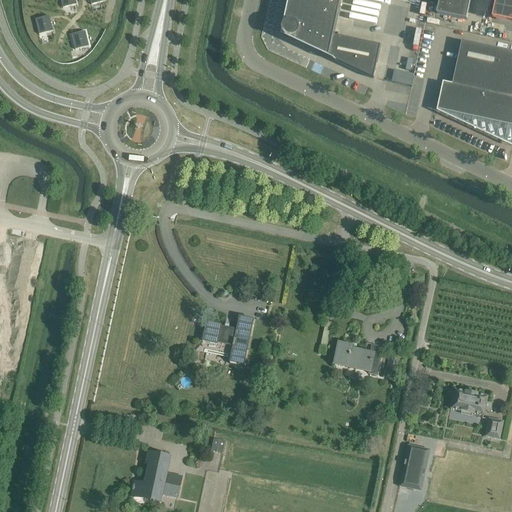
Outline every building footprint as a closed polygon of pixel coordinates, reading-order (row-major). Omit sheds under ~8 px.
[(74,0),(61,0),(63,9),(76,5),(74,0)] [(289,0),(281,36),(373,79),(380,47),(333,36),(341,0),(289,0)] [(439,0),(437,15),(466,21),(470,0),(439,0)] [(511,0),(496,0),(494,13),(511,17),(511,0)] [(48,17),(35,20),(39,36),(52,32),(48,17)] [(84,33),(72,36),(75,51),(88,48),(84,33)] [(437,111),(511,127),(511,52),(462,42),(452,85),(443,83),(437,111)] [(202,343),(196,352),(204,353),(204,351),(214,353),(228,355),(227,358),(230,359),(229,365),(243,368),(253,322),(239,319),(236,332),(228,330),(229,330),(224,329),(220,328),(221,327),(206,324),(202,343)] [(321,340),(320,345),(328,346),(332,325),(325,324),(322,340),(321,340)] [(371,367),(377,368),(382,346),(376,345),(374,353),(351,348),(352,344),(341,342),(338,341),(333,364),(370,372),(371,367)] [(389,359),(386,374),(396,376),(399,361),(389,359)] [(454,392),(451,411),(483,417),(484,412),(490,413),(492,405),(486,404),(487,398),(454,392)] [(488,421),(485,438),(499,441),(502,423),(488,421)] [(210,452),(223,455),(226,443),(212,440),(210,452)] [(430,451),(409,447),(408,447),(400,489),(421,493),(430,451)] [(177,499),(181,479),(165,476),(168,461),(149,457),(147,466),(149,466),(144,488),(135,486),(132,498),(159,504),(161,496),(177,499)]
